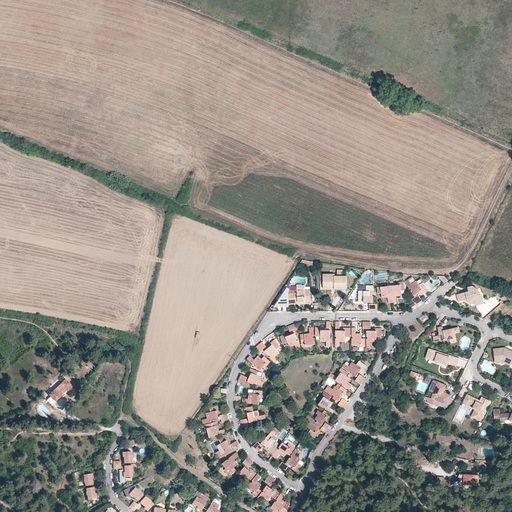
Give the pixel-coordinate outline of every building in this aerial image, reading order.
[(323,285),(323,274),(320,274),(320,289),(334,289),(334,288),(334,285),(323,285)] [(346,288),(346,275),(343,276),(337,276),(335,276),(335,274),(323,274),(323,285),(334,285),(334,288),(346,288)] [(418,295),(417,294),(419,292),(426,287),(423,282),(419,285),(416,281),(411,284),(409,281),(406,283),(409,289),(410,288),(411,290),(410,290),(415,297),(411,299),(415,305),(422,300),(419,295),(418,295)] [(396,302),(396,297),(396,294),(398,294),(398,296),(402,296),(402,291),(405,291),(404,284),(396,285),(391,285),(385,286),(377,287),(377,294),(381,293),(382,298),(386,298),(386,295),(388,295),(388,297),(388,303),(392,302),(396,302)] [(304,287),(296,288),(297,293),(288,293),(288,304),(297,304),(297,302),(304,301),(305,304),(310,303),(310,290),(304,291),(304,287)] [(374,296),(373,296),(373,294),(373,287),(370,287),(370,291),(364,291),(364,296),(359,296),(358,302),(368,302),(370,302),(370,304),(369,304),(369,311),(377,311),(377,304),(374,304),(374,296)] [(485,300),(484,296),(479,294),(479,290),(473,287),(467,288),(468,293),(462,295),(463,301),(469,300),(474,303),(485,300)] [(504,300),(509,295),(507,292),(501,297),(504,300)] [(329,338),(329,336),(330,336),(330,321),(327,321),(326,327),(326,328),(327,328),(327,330),(325,330),(315,330),(315,336),(321,336),(321,341),(326,341),(326,345),(330,345),(330,338),(329,338)] [(335,321),(335,336),(336,336),(336,338),(335,338),(335,345),(339,345),(339,341),(345,341),(345,336),(350,336),(350,330),(341,330),(338,330),(337,328),(339,328),(339,322),(335,321)] [(376,342),(376,337),(381,337),(381,331),(372,331),(369,331),(370,329),(371,322),(363,322),(363,329),(366,329),(366,337),(367,337),(367,339),(366,339),(367,345),(370,345),(370,342),(376,342)] [(283,345),(288,343),(290,347),(295,345),(296,348),(300,346),(297,340),(296,341),(296,339),(297,339),(294,331),(297,330),(294,323),(287,327),(289,332),(290,333),(291,332),(292,334),(289,335),(281,339),(283,345)] [(451,326),(446,327),(446,325),(446,323),(441,323),(442,331),(442,337),(451,336),(457,336),(457,331),(462,331),(461,325),(451,326)] [(315,344),(314,338),(313,338),(313,336),(314,336),(313,327),(309,328),(309,333),(310,335),(308,335),(307,334),(303,334),(304,339),(301,339),(301,346),(309,345),(315,344)] [(352,336),(352,338),(351,345),(357,345),(365,345),(365,338),(362,338),(362,333),(358,333),(358,335),(356,335),(356,333),(356,328),(352,328),(351,336),(352,336)] [(279,353),(276,349),(280,346),(276,341),(269,347),(267,349),(265,347),(266,347),(266,346),(262,342),(256,346),(260,351),(263,349),(268,355),(269,355),(270,356),(269,357),(273,362),(276,359),(274,357),(279,353)] [(511,350),(505,347),(494,348),(495,360),(503,359),(511,363),(511,350)] [(459,358),(431,348),(429,356),(436,358),(435,360),(447,364),(448,362),(457,365),(459,358)] [(264,356),(261,359),(258,355),(255,358),(256,360),(255,361),(254,360),(250,356),(247,359),(253,365),(254,364),(255,366),(259,370),(263,366),(268,361),(264,356)] [(359,375),(357,374),(359,372),(364,364),(359,361),(356,365),(352,362),(349,367),(346,365),(344,368),(349,372),(349,371),(351,372),(350,373),(357,378),(355,381),(360,385),(365,378),(360,374),(359,374),(359,375)] [(252,369),(249,376),(248,378),(246,377),(247,377),(246,376),(241,374),(238,381),(244,384),(245,381),(253,384),(253,383),(255,384),(257,379),(260,380),(261,377),(256,375),(258,372),(252,369)] [(350,378),(346,375),(348,373),(343,369),(338,375),(335,380),(340,384),(340,383),(342,384),(342,385),(349,390),(351,386),(346,383),(345,382),(346,381),(348,382),(350,378)] [(65,379),(49,394),(50,396),(46,400),(50,404),(59,396),(57,395),(65,387),(67,389),(71,386),(65,379)] [(444,391),(446,384),(434,379),(429,390),(434,392),(431,398),(429,397),(427,402),(438,406),(440,401),(447,404),(451,394),(444,391)] [(342,399),(340,397),(341,395),(346,389),(341,386),(339,388),(336,386),(335,386),(333,389),(334,390),(332,394),(334,396),(333,397),(340,402),(338,404),(343,408),(348,402),(343,398),(342,398),(342,399)] [(334,390),(333,389),(329,387),(328,387),(325,391),(331,395),(332,394),(334,390)] [(253,390),(253,393),(248,393),(248,397),(250,397),(249,399),(248,399),(242,398),(242,402),(250,403),(250,402),(252,402),(252,403),(259,404),(259,398),(260,390),(253,390)] [(318,404),(323,408),(324,407),(325,408),(324,409),(332,414),(334,410),(329,407),(328,406),(329,405),(330,406),(333,402),(329,400),(331,396),(326,393),(321,399),(318,404)] [(477,398),(467,393),(465,396),(468,398),(466,402),(470,404),(470,403),(474,405),(476,406),(475,408),(471,416),(479,420),(487,404),(490,400),(482,396),(479,401),(478,402),(475,401),(476,400),(477,398)] [(228,421),(226,414),(220,415),(220,416),(218,417),(217,414),(220,413),(217,405),(215,405),(209,407),(211,412),(206,413),(207,419),(204,420),(205,423),(211,422),(211,421),(213,420),(213,421),(221,419),(222,423),(228,421)] [(246,407),(248,416),(249,419),(247,419),(246,418),(240,420),(241,427),(248,426),(247,422),(255,421),(255,420),(257,419),(257,420),(263,419),(262,415),(259,415),(258,410),(253,411),(252,406),(246,407)] [(511,412),(511,413),(510,412),(500,413),(500,408),(494,408),(495,418),(500,418),(505,418),(505,419),(509,419),(511,420),(511,412)] [(324,423),(323,422),(325,419),(329,413),(324,410),(322,413),(318,410),(315,413),(317,414),(315,418),(317,420),(316,421),(328,429),(331,426),(326,422),(325,422),(324,423)] [(328,429),(316,421),(316,422),(314,420),(309,416),(307,419),(310,421),(306,426),(311,429),(307,433),(313,437),(318,429),(320,427),(321,428),(320,429),(321,429),(326,433),(328,429)] [(219,431),(217,431),(216,429),(218,429),(217,425),(212,426),(212,423),(211,423),(205,424),(207,432),(209,437),(215,436),(214,435),(216,434),(217,435),(225,433),(224,429),(219,431)] [(266,437),(267,437),(266,439),(265,438),(260,444),(257,441),(253,446),(259,451),(263,447),(262,446),(264,445),(266,446),(272,452),(276,448),(273,445),(276,441),(272,437),(274,435),(271,432),(266,437)] [(238,444),(237,440),(230,444),(231,445),(229,446),(228,443),(230,442),(225,434),(223,436),(218,438),(221,443),(216,445),(219,450),(217,452),(219,456),(224,452),(224,451),(226,450),(226,451),(238,444)] [(294,450),(287,445),(282,442),(279,447),(279,448),(278,449),(277,449),(273,455),(276,458),(279,454),(280,452),(282,453),(281,455),(284,457),(287,453),(290,455),(294,450)] [(291,456),(292,457),(291,458),(290,457),(285,464),(282,462),(278,467),(285,471),(288,467),(288,466),(289,464),(291,466),(298,471),(302,466),(298,463),(301,459),(296,456),(298,453),(295,451),(291,456)] [(130,452),(122,453),(122,460),(124,460),(124,464),(131,463),(130,452)] [(235,461),(233,462),(232,461),(233,460),(238,456),(235,453),(228,458),(229,459),(228,460),(227,459),(222,463),(226,468),(230,474),(235,470),(233,467),(237,464),(235,461)] [(250,480),(254,475),(249,470),(247,468),(248,466),(249,467),(253,463),(247,458),(243,462),(245,464),(240,471),(241,471),(239,473),(243,477),(241,478),(244,481),(248,477),(250,480)] [(130,467),(124,467),(124,469),(123,469),(123,470),(118,471),(119,483),(123,483),(123,477),(131,477),(130,467)] [(258,482),(257,484),(255,483),(256,481),(260,477),(257,474),(251,481),(252,481),(251,483),(250,482),(246,487),(251,491),(257,496),(261,491),(258,488),(261,485),(258,482)] [(479,487),(479,474),(463,474),(463,486),(479,487)] [(89,486),(89,483),(91,483),(90,480),(89,475),(80,477),(82,488),(89,486)] [(279,493),(271,488),(269,487),(270,485),(271,486),(271,485),(275,480),(268,476),(265,481),(268,483),(263,490),(264,491),(263,492),(262,491),(258,497),(262,499),(264,496),(268,500),(271,496),(275,498),(279,493)] [(137,499),(141,494),(133,486),(127,493),(131,496),(133,498),(134,497),(137,499)] [(90,489),(83,490),(85,501),(94,499),(93,495),(93,492),(91,493),(90,489)] [(283,500),(282,502),(280,501),(281,499),(284,495),(281,492),(276,499),(277,499),(276,501),(275,501),(271,506),(276,509),(279,511),(283,511),(286,509),(283,507),(286,503),(283,500)] [(143,495),(139,501),(141,503),(140,504),(142,506),(146,509),(152,502),(143,495)] [(198,506),(201,507),(205,501),(195,496),(191,502),(191,504),(194,506),(195,505),(198,507),(198,506)]
